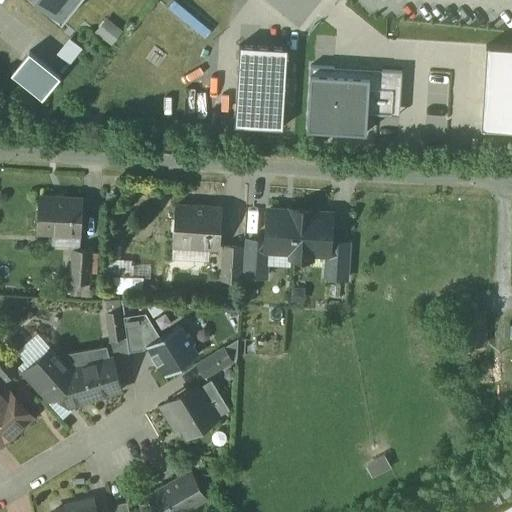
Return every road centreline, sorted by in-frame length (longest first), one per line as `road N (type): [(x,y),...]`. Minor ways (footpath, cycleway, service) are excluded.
road 1 (residential): [(511,177),(0,153)]
road 2 (unknown): [(499,178),(500,364)]
road 3 (residential): [(133,416),(0,494)]
